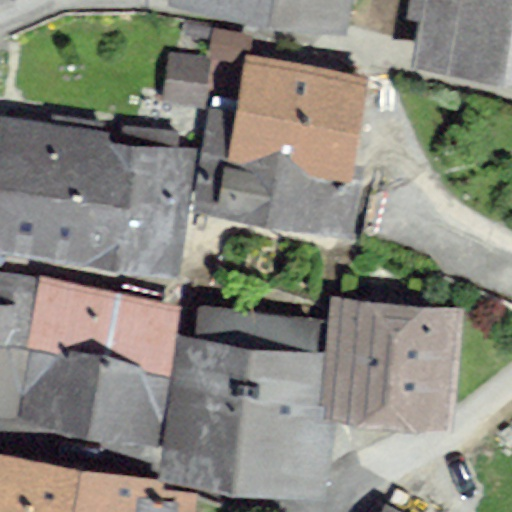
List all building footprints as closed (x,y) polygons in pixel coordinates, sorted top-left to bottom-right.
[(231,0),(341,19),(344,0),(231,0)] [(511,60),(511,0),(413,0),(414,1),(431,4),(424,45),(511,60)] [(202,94),(208,44),(170,40),(164,89),(202,94)] [(360,71),(255,52),(244,115),(216,110),(202,190),(350,216),(360,160),(344,157),(360,71)] [(186,148),(12,120),(0,195),(0,218),(170,246),(186,148)] [(0,385),(156,416),(178,302),(0,267),(0,385)] [(458,302),(342,291),(332,398),(447,409),(458,302)] [(328,337),(180,321),(165,457),(313,472),(328,337)] [(0,511),(181,511),(185,489),(0,451),(0,511)]
